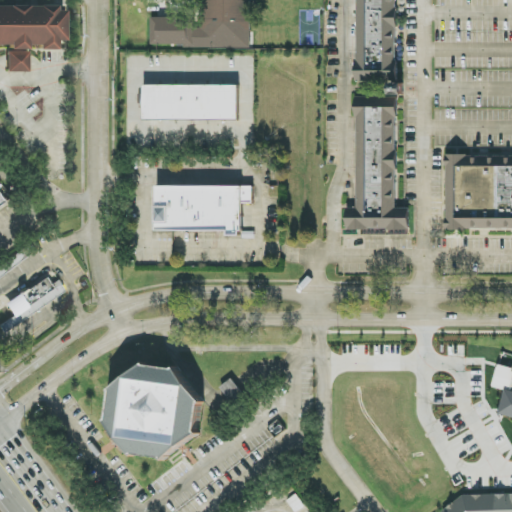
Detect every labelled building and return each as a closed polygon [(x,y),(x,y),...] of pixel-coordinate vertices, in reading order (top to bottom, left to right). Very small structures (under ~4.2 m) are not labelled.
[(250,48),(250,0),(198,0),(198,18),(152,18),(152,47),(250,48)] [(358,0),(360,86),(399,85),(397,0),(358,0)] [(0,45),(6,45),(6,72),(28,72),(28,45),(36,45),(36,50),(56,50),(56,41),(64,41),(64,9),(56,9),(56,6),(0,6),(0,45)] [(145,85),(240,84),(240,121),(146,122),(145,85)] [(357,209),(348,209),(348,236),(411,236),(411,208),(397,208),(397,100),(357,100),(357,209)] [(511,158),(449,160),(451,231),(511,229),(511,158)] [(154,187),(155,233),(230,232),(230,238),(241,238),(245,233),(244,205),(254,205),(254,185),(154,187)] [(0,277),(28,252),(22,246),(0,266),(0,277)] [(65,291),(52,272),(3,306),(12,318),(0,326),(0,328),(3,334),(65,291)] [(114,390),(111,419),(135,454),(167,457),(202,433),(204,399),(180,367),(149,363),(114,390)] [(500,416),(511,419),(511,368),(499,365),(493,387),(506,390),(500,416)] [(244,395),(233,379),(221,387),(233,403),(244,395)] [(511,493),(511,511),(443,511),(464,495),(511,493)]
